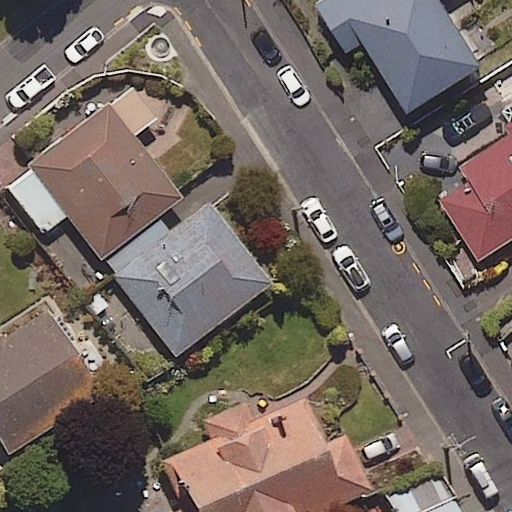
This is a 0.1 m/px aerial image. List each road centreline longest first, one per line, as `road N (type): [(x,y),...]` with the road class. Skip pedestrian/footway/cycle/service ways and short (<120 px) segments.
road 1 (residential): [(205,0),(511,474)]
road 2 (residential): [(0,81),(99,0)]
